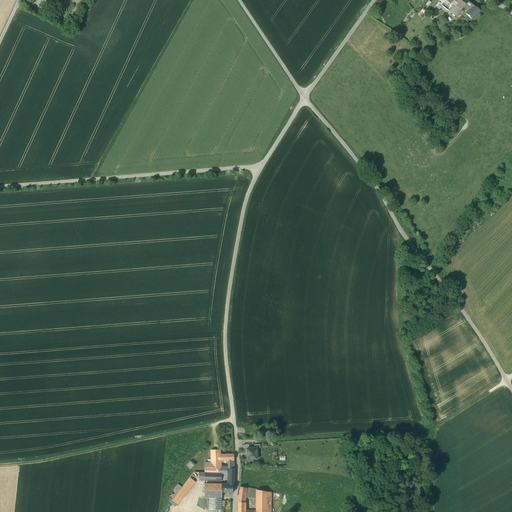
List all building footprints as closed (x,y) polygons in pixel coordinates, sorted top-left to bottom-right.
[(445,0),(449,3),(455,7),(451,13),(456,17),(461,10),(463,8),(465,5),(468,2),(465,0),(445,0)] [(474,6),(469,11),(468,11),(466,14),(467,15),(471,19),(480,11),(474,6)] [(254,448),(247,449),(247,459),(257,459),(257,448),(254,448)] [(211,463),(205,463),(204,473),(212,473),(221,474),(227,474),(227,468),(220,468),(220,461),(220,460),(220,455),(220,450),(211,450),(211,463)] [(190,461),(193,463),(201,453),(200,451),(199,451),(190,461)] [(193,463),(190,461),(186,466),(190,469),(195,465),(193,463)] [(212,473),(204,473),(204,479),(204,481),(221,481),(221,480),(221,474),(212,473)] [(190,477),(182,486),(187,490),(194,481),(190,477)] [(234,482),(228,482),(228,484),(221,484),(222,493),(233,493),(233,484),(234,484),(234,482)] [(219,485),(204,484),(204,497),(209,497),(221,497),(222,497),(222,493),(221,484),(219,484),(219,485)] [(173,498),(171,501),(177,505),(188,490),(187,490),(182,486),(182,487),(178,492),(173,498)] [(257,490),(240,487),(238,502),(243,503),(244,503),(244,496),(257,499),(257,490)] [(266,511),(267,492),(257,490),(257,499),(256,511),(266,511)] [(221,497),(209,497),(209,510),(221,510),(221,497)] [(244,503),(243,503),(238,502),(237,511),(245,511),(245,507),(244,507),(244,503)]
